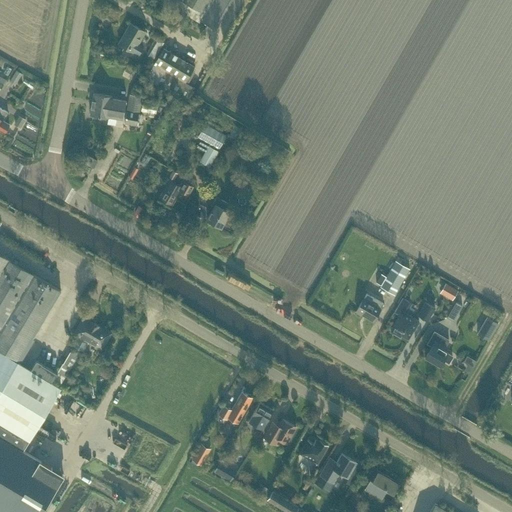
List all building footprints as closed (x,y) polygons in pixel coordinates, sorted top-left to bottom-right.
[(183,0),(204,12),(200,19),(216,28),(232,0),(183,0)] [(134,51),(146,31),(131,22),(119,42),(134,51)] [(195,65),(164,46),(145,78),(186,101),(195,86),(189,82),(197,68),(194,67),(195,65)] [(23,73),(16,69),(10,80),(16,84),(23,73)] [(93,92),(90,114),(109,117),(110,115),(122,117),(125,99),(113,97),(113,95),(93,92)] [(130,94),(127,107),(140,110),(143,96),(130,94)] [(8,111),(0,106),(0,128),(5,132),(10,124),(3,120),(8,111)] [(140,126),(142,113),(139,113),(140,111),(128,109),(125,123),(140,126)] [(25,123),(32,125),(35,116),(28,113),(25,123)] [(23,121),(18,119),(14,125),(19,128),(23,121)] [(219,151),(215,148),(216,146),(219,148),(226,135),(205,123),(198,137),(210,143),(200,160),(209,167),(219,151)] [(155,164),(160,157),(155,152),(149,159),(155,164)] [(97,160),(88,154),(85,160),(94,166),(97,160)] [(173,169),(169,176),(174,179),(178,172),(173,169)] [(207,176),(206,179),(207,182),(211,183),(213,181),(214,178),(213,175),(209,175),(207,176)] [(181,189),(182,189),(188,193),(193,185),(183,179),(180,184),(170,178),(159,196),(172,204),(181,189)] [(229,202),(220,197),(217,195),(211,205),(214,206),(212,210),(207,218),(221,226),(230,211),(225,208),(229,202)] [(18,361),(61,290),(0,252),(0,421),(29,439),(61,387),(52,381),(53,380),(60,384),(80,352),(72,347),(64,362),(63,362),(57,372),(42,363),(43,363),(37,359),(37,360),(36,359),(31,369),(18,361)] [(381,273),(376,281),(395,292),(409,267),(395,259),(385,276),(381,273)] [(446,282),(441,290),(453,297),(458,289),(446,282)] [(375,318),(382,306),(384,302),(367,293),(365,296),(356,310),(364,315),(365,312),(375,318)] [(418,313),(428,319),(435,307),(425,301),(418,313)] [(456,301),(447,317),(453,320),(462,305),(456,301)] [(466,301),(457,315),(465,320),(474,306),(466,301)] [(402,310),(391,330),(400,336),(401,334),(408,338),(413,329),(413,328),(415,325),(416,326),(419,320),(402,310)] [(102,348),(111,332),(85,316),(75,332),(78,334),(72,344),(84,351),(90,341),(102,348)] [(487,316),(478,333),(488,339),(498,322),(487,316)] [(427,344),(431,346),(425,357),(440,365),(443,359),(448,362),(452,355),(447,353),(448,351),(444,349),(449,340),(435,331),(427,344)] [(482,355),(487,358),(491,352),(485,348),(482,355)] [(467,355),(464,361),(474,366),(477,361),(467,355)] [(228,417),(238,422),(253,397),(242,391),(232,409),(224,404),(219,413),(227,418),(228,417)] [(235,401),(239,394),(235,392),(231,399),(235,401)] [(273,409),(260,401),(249,419),(262,427),(273,409)] [(277,438),(286,443),(296,426),(283,418),(279,426),(274,423),(266,437),(275,442),(277,438)] [(29,439),(0,421),(0,511),(41,511),(64,474),(24,447),(29,439)] [(300,453),(317,463),(328,444),(320,440),(317,438),(314,443),(308,439),(300,453)] [(203,464),(211,448),(201,442),(193,458),(203,464)] [(340,472),(347,476),(356,461),(342,453),(337,461),(330,457),(320,474),(334,483),(340,472)] [(221,460),(214,470),(232,481),(238,470),(221,460)] [(400,482),(378,469),(372,479),(370,478),(364,488),(381,498),(386,491),(393,494),(400,482)] [(264,497),(269,488),(260,483),(255,491),(264,497)] [(267,499),(287,511),(295,511),(299,506),(272,490),(267,499)] [(362,494),(354,490),(350,498),(357,503),(362,494)] [(342,511),(346,511),(351,505),(345,502),(340,510),(342,511)] [(450,511),(435,503),(430,511),(450,511)]
